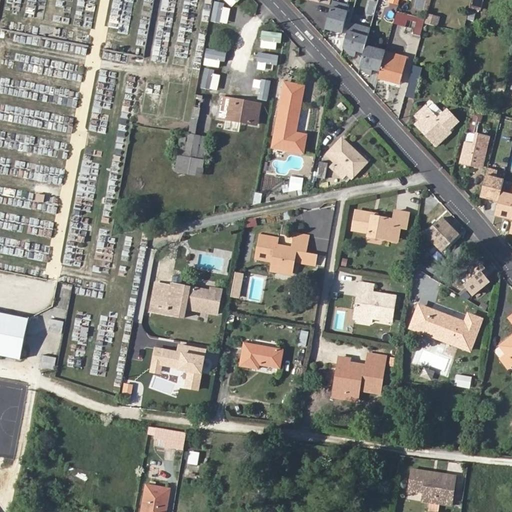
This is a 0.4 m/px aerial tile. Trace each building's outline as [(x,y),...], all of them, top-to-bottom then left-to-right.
[(113,0),(109,28),(128,31),(131,6),(123,5),(124,0),(113,0)] [(349,5),(332,0),(324,29),(341,33),(349,5)] [(481,1),(476,0),(471,0),(469,7),(479,10),(481,1)] [(427,14),(425,24),(439,26),(441,16),(427,14)] [(414,36),(420,37),(424,24),(425,20),(409,16),(408,20),(417,23),(414,36)] [(370,27),(350,21),(343,48),(362,53),(365,45),(370,27)] [(54,50),(57,44),(46,39),(43,45),(54,50)] [(386,50),(365,45),(362,53),(359,66),(380,71),(385,53),(386,50)] [(380,71),(378,79),(401,85),(408,59),(385,53),(380,71)] [(406,96),(411,97),(417,76),(419,76),(421,69),(414,67),(406,96)] [(283,89),(273,147),(303,153),(306,135),(296,133),(303,92),(304,86),(285,83),(283,89)] [(58,96),(57,104),(72,105),(73,91),(64,90),(63,96),(58,96)] [(179,154),(204,159),(208,137),(194,135),(201,98),(190,95),(179,154)] [(260,104),(221,97),(218,118),(256,125),(260,104)] [(458,123),(447,111),(437,119),(425,107),(416,116),(420,120),(416,124),(437,146),(451,133),(449,131),(458,123)] [(479,117),(471,116),(461,163),(481,167),(487,137),(473,134),(476,122),(478,122),(479,117)] [(353,176),(366,162),(342,139),(329,152),(353,176)] [(327,163),(320,162),(317,177),(325,179),(327,163)] [(486,170),(480,197),(499,202),(502,189),(505,174),(486,170)] [(302,180),(292,178),(291,187),(297,188),(298,185),(301,186),(302,180)] [(499,202),(495,216),(511,219),(511,191),(502,189),(499,202)] [(35,201),(44,202),(45,194),(36,194),(35,201)] [(393,229),(399,230),(406,231),(409,210),(394,208),(392,221),(376,218),(373,218),(373,214),(358,212),(354,231),(370,233),(369,237),(391,240),(393,229)] [(441,251),(457,236),(441,218),(424,233),(441,251)] [(398,241),(399,230),(393,229),(391,240),(398,241)] [(272,261),(271,270),(290,274),(293,261),(314,265),(316,254),(306,252),(308,236),(294,233),(291,249),(277,246),(278,239),(260,235),(255,258),(272,261)] [(96,257),(112,259),(114,243),(97,242),(96,257)] [(253,267),(271,270),(272,261),(255,258),(253,267)] [(480,258),(452,281),(469,302),(493,282),(485,273),(489,269),(480,258)] [(236,272),(232,298),(241,299),(245,274),(236,272)] [(184,317),(185,308),(217,313),(221,289),(211,287),(210,291),(182,286),(183,278),(181,274),(177,274),(174,276),(172,286),(169,299),(153,296),(151,311),(167,314),(184,317)] [(361,281),(356,312),(372,315),(372,316),(392,319),(396,295),(373,291),(374,283),(361,281)] [(153,296),(169,299),(172,286),(156,283),(153,296)] [(411,328),(470,351),(482,319),(468,314),(465,322),(419,304),(411,328)] [(0,313),(0,355),(19,359),(28,319),(0,313)] [(90,318),(74,316),(72,342),(88,344),(89,326),(90,318)] [(101,317),(100,335),(113,335),(114,317),(101,317)] [(506,356),(511,363),(511,318),(510,320),(511,323),(511,338),(500,348),(506,356)] [(301,330),(300,347),(308,347),(310,331),(301,330)] [(259,368),(260,363),(280,368),(283,351),(246,343),(242,364),(259,368)] [(335,390),(358,394),(359,388),(380,391),(385,355),(370,353),(367,365),(350,362),(351,358),(341,356),(335,390)] [(507,371),(511,366),(511,363),(506,356),(500,361),(507,371)] [(81,370),(82,359),(68,358),(67,369),(81,370)] [(422,377),(433,381),(436,372),(425,368),(422,377)] [(458,374),(455,385),(471,388),(473,378),(458,374)] [(358,399),(358,394),(335,390),(334,396),(358,399)] [(164,446),(184,450),(186,433),(156,428),(154,439),(165,441),(164,446)] [(196,464),(198,454),(191,452),(189,463),(196,464)] [(430,467),(413,465),(410,486),(424,488),(423,497),(453,502),(457,472),(441,469),(439,471),(432,470),(430,467)] [(165,511),(169,489),(146,485),(141,511),(165,511)]
